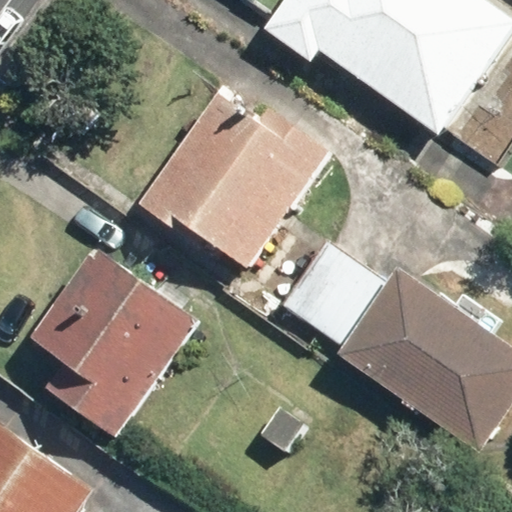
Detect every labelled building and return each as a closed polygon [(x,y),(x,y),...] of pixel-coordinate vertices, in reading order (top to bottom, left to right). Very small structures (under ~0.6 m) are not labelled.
[(511,16),(488,0),(282,0),(265,25),(279,35),(321,64),(328,54),(435,131),(511,24),(511,16)] [(277,110),(266,126),(228,99),(148,210),(220,262),(226,254),(254,274),(340,156),(277,110)] [(399,284),(334,240),(288,306),(352,351),(345,361),(486,458),(511,420),(511,346),(406,274),(399,284)] [(107,266),(100,260),(39,346),(71,368),(53,393),(124,443),(208,325),(112,258),(107,266)] [(360,398),(306,358),(280,393),(334,432),(360,398)] [(315,427),(289,408),(269,436),(296,455),(315,427)] [(100,511),(90,505),(100,491),(0,419),(0,511),(100,511)]
